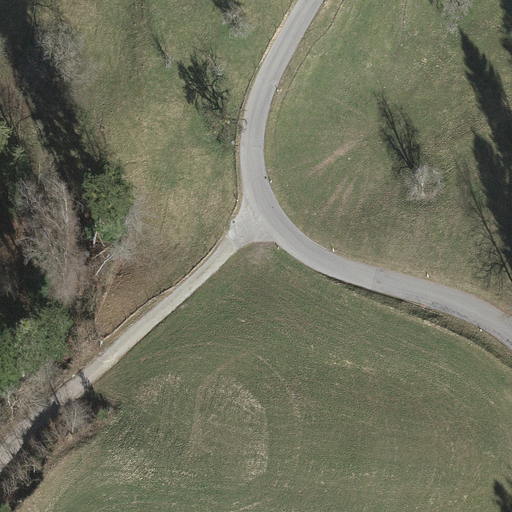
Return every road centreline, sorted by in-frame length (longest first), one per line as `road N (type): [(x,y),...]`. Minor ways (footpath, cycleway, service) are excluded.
road 1 (unclassified): [(511,333),(489,317),(310,260),(263,224),(252,179),(254,125),(282,50),(315,0)]
road 2 (track): [(0,474),(152,320),(263,224)]
